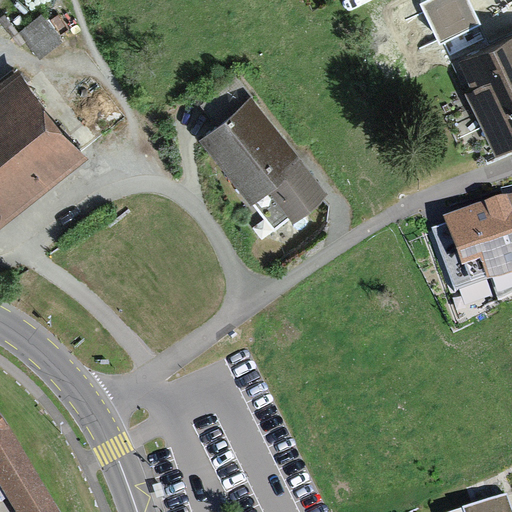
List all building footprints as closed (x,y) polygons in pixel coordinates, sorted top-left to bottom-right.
[(18,28),(38,51),(55,37),(35,14),(18,28)] [(511,36),(461,59),(498,142),(511,135),(511,36)] [(0,214),(78,154),(16,73),(0,84),(0,214)] [(249,99),(203,134),(272,224),(317,189),(249,99)] [(464,280),(511,262),(511,218),(503,222),(497,204),(443,224),(464,280)] [(0,497),(8,511),(47,511),(3,433),(0,428),(0,497)] [(511,511),(506,497),(462,511),(511,511)]
